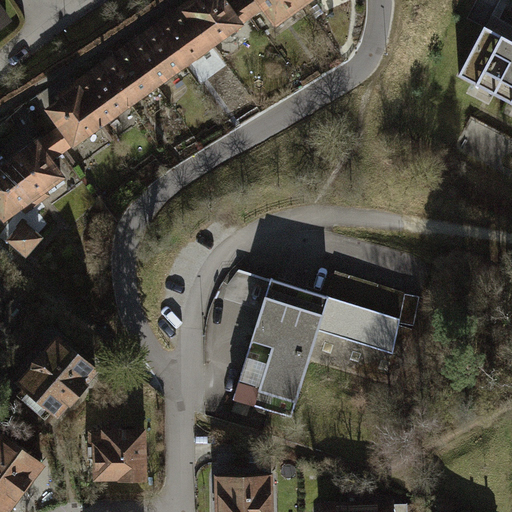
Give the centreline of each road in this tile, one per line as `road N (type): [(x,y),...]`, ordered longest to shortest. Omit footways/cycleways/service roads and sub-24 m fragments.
road 1 (residential): [(183,505),(176,398),(130,294),(125,238),(153,196),(197,162),(354,69),(380,21),(378,0)]
road 2 (track): [(176,398),(188,309),(231,241),(294,217),(368,218),(511,240)]
road 3 (residential): [(183,505),(64,511)]
